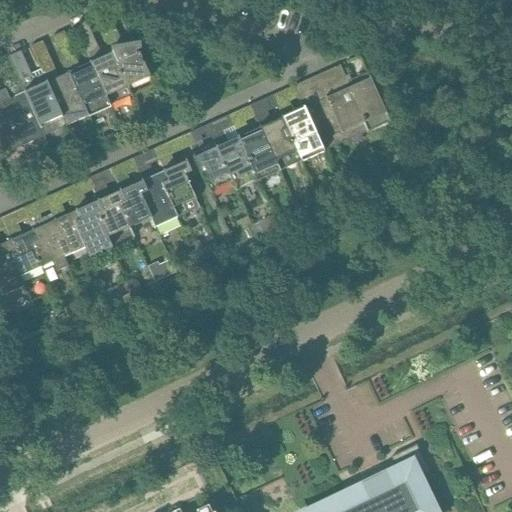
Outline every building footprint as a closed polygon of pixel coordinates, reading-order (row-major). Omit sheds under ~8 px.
[(96,17),(112,53),(129,86),(149,77),(150,79),(151,78),(135,41),(133,42),(134,43),(124,48),(108,12),(96,17)] [(74,27),(90,63),(111,106),(133,96),(129,86),(112,53),(103,58),(86,22),(74,27)] [(52,37),(68,73),(89,116),(111,106),(90,63),(81,67),(64,31),(52,37)] [(30,47),(42,72),(66,126),(89,116),(68,73),(59,77),(43,41),(30,47)] [(9,57),(25,93),(46,136),(66,126),(42,72),(32,76),(21,51),(9,57)] [(390,121),(368,72),(361,75),(362,76),(367,73),(369,79),(348,88),(339,66),(321,74),(348,130),(363,124),(366,132),(390,121)] [(320,143),(348,130),(321,74),(303,82),(304,85),(295,89),(304,108),(320,143)] [(0,155),(0,156),(46,136),(25,93),(10,99),(5,89),(0,91),(0,155)] [(324,151),(320,143),(304,108),(294,113),(287,96),(274,101),(282,118),(298,152),(302,161),(324,151)] [(275,162),(298,152),(282,118),(272,123),(265,106),(252,111),(260,128),(275,162)] [(279,171),(275,162),(260,128),(250,132),(243,115),(231,121),(235,130),(255,173),(258,181),(279,171)] [(232,183),(255,173),(235,130),(225,134),(221,125),(209,131),(214,142),(232,183)] [(187,141),(210,193),(232,183),(214,142),(204,146),(199,135),(187,141)] [(163,182),(174,207),(197,197),(187,174),(192,172),(186,160),(185,160),(186,162),(176,166),(168,149),(158,154),(169,179),(163,182)] [(141,191),(153,216),(157,225),(178,216),(174,207),(163,182),(169,179),(158,154),(156,155),(164,172),(154,176),(146,159),(136,164),(147,189),(141,191)] [(119,201),(130,226),(153,216),(141,191),(147,189),(136,164),(134,164),(142,181),(132,186),(125,169),(114,173),(126,198),(119,201)] [(345,197),(353,193),(343,171),(335,175),(345,197)] [(98,211),(108,236),(130,226),(119,201),(126,198),(114,173),(112,174),(120,191),(110,196),(103,179),(93,183),(104,208),(98,211)] [(75,221),(87,246),(89,250),(110,240),(108,236),(98,211),(104,208),(93,183),(91,184),(98,201),(88,205),(81,188),(70,194),(81,218),(75,221)] [(53,231),(64,256),(87,246),(75,221),(81,218),(70,194),(69,194),(76,211),(67,215),(59,198),(48,203),(59,228),(53,231)] [(323,206),(330,203),(326,196),(320,199),(323,206)] [(57,269),(68,264),(64,256),(53,231),(59,228),(48,203),(47,204),(51,214),(42,218),(37,208),(27,213),(38,238),(31,240),(42,265),(53,260),(57,269)] [(9,250),(20,275),(42,265),(31,240),(38,238),(27,213),(25,214),(33,231),(23,235),(15,218),(5,223),(15,248),(9,250)] [(285,223),(282,216),(276,219),(279,226),(285,223)] [(273,217),(252,226),(256,236),(277,226),(273,217)] [(0,292),(1,295),(25,284),(20,275),(9,250),(15,248),(5,223),(3,224),(11,241),(1,245),(0,242),(0,292)] [(249,227),(231,236),(235,246),(254,237),(249,227)] [(216,243),(195,253),(199,262),(220,253),(216,243)] [(165,260),(149,267),(150,269),(152,274),(156,282),(163,279),(171,275),(165,260)] [(111,303),(118,299),(113,288),(106,291),(111,303)] [(98,309),(91,294),(83,298),(90,313),(98,309)] [(68,322),(76,318),(71,305),(62,308),(68,322)] [(64,314),(57,317),(60,325),(67,322),(64,314)] [(488,502),(511,491),(511,398),(493,352),(419,382),(424,396),(442,389),(488,502)] [(435,511),(419,477),(429,472),(416,445),(391,457),(397,470),(383,476),(385,481),(378,484),(377,483),(376,482),(375,482),(374,482),(373,482),(372,482),(371,482),(371,483),(370,483),(370,484),(369,485),(369,486),(369,487),(369,488),(368,489),(366,485),(308,511),(435,511)]
